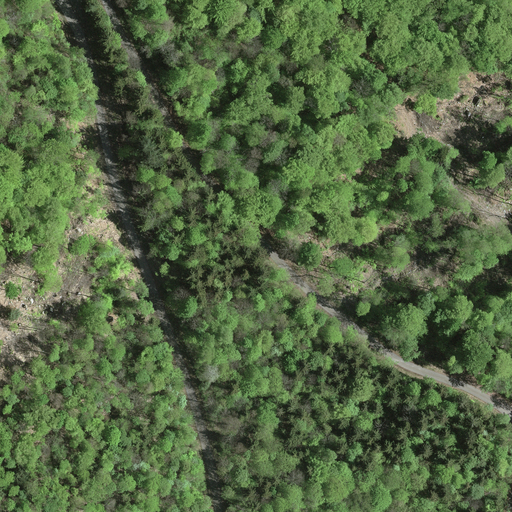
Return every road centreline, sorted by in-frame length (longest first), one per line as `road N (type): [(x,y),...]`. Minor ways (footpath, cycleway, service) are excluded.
road 1 (track): [(511,415),(477,392),(405,366),(283,265),(196,170),(108,0)]
road 2 (track): [(62,0),(87,52),(126,220),(195,405),(219,511)]
road 3 (track): [(511,231),(442,178),(340,0)]
